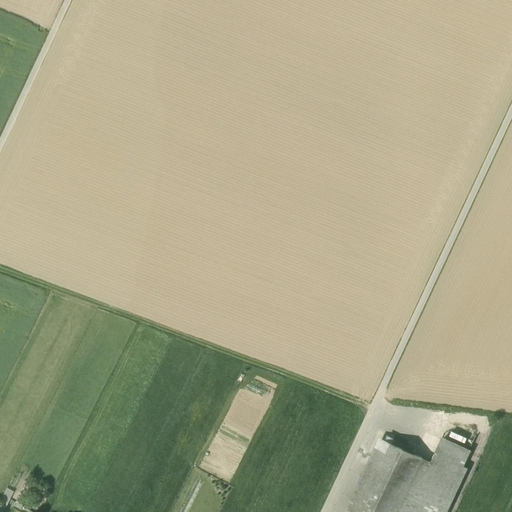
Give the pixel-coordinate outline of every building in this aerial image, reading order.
[(468,452),(440,440),(434,453),(444,457),(461,465),(468,452)] [(400,448),(385,441),(382,446),(380,450),(376,459),(392,466),(400,448)] [(414,454),(400,448),(392,466),(376,459),(351,511),(396,511),(419,462),(412,459),(414,454)] [(444,457),(434,453),(430,462),(426,472),(435,476),(444,457)] [(422,458),(414,454),(412,459),(419,462),(422,458)] [(430,462),(422,458),(419,462),(396,511),(440,511),(462,465),(461,465),(444,457),(435,476),(426,472),(430,462)]
